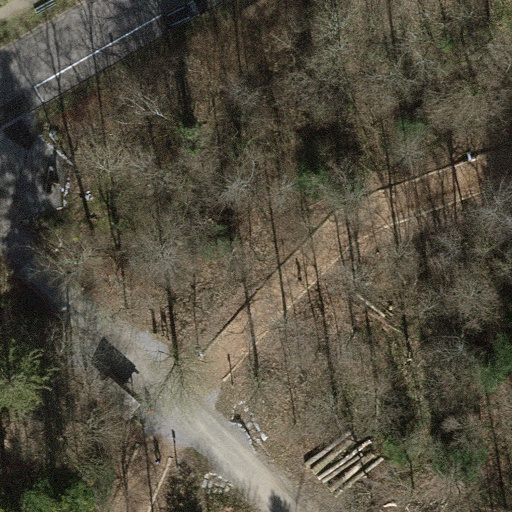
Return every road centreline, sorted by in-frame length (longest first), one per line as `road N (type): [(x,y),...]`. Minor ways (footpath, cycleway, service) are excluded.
road 1 (track): [(0,243),(123,346),(296,511)]
road 2 (residential): [(157,0),(0,89)]
